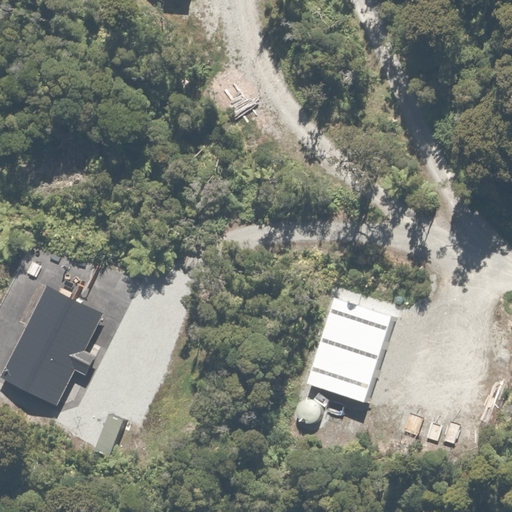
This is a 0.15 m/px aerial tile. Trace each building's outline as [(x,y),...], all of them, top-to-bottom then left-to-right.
[(243,31),(217,38),(233,96),(258,89),(243,31)] [(49,287),(4,376),(57,402),(73,369),(87,376),(97,356),(86,351),(105,314),(49,287)] [(393,312),(332,294),(307,382),(368,399),(393,312)] [(160,402),(139,391),(130,408),(152,418),(160,402)] [(110,414),(93,451),(110,459),(127,422),(110,414)]
